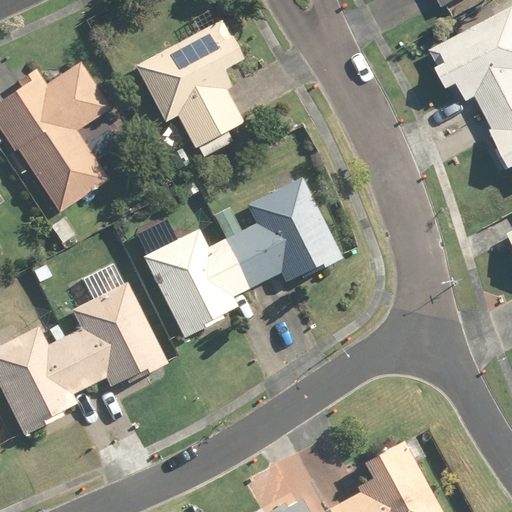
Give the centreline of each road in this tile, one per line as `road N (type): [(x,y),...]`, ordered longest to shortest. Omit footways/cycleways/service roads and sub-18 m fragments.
road 1 (residential): [(302,0),(390,180),(428,310)]
road 2 (residential): [(217,453),(428,310)]
road 3 (residential): [(428,310),(511,462)]
road 4 (residential): [(90,511),(217,453)]
